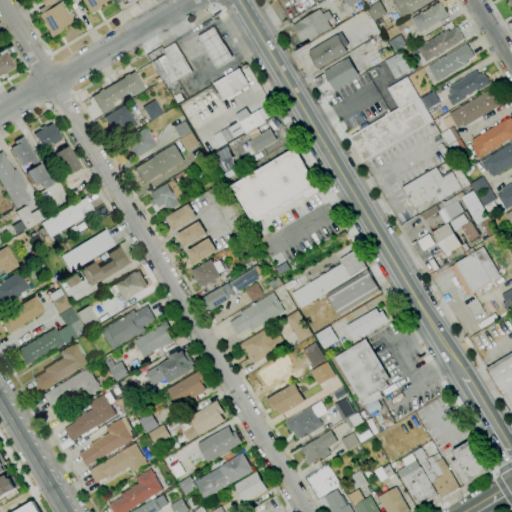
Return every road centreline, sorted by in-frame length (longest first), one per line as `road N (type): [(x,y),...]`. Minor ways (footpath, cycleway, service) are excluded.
road 1 (tertiary): [(307,511),(4,0)]
road 2 (secondary): [(462,374),(239,0)]
road 3 (tertiary): [(191,0),(0,114)]
road 4 (secondary): [(62,511),(0,405)]
